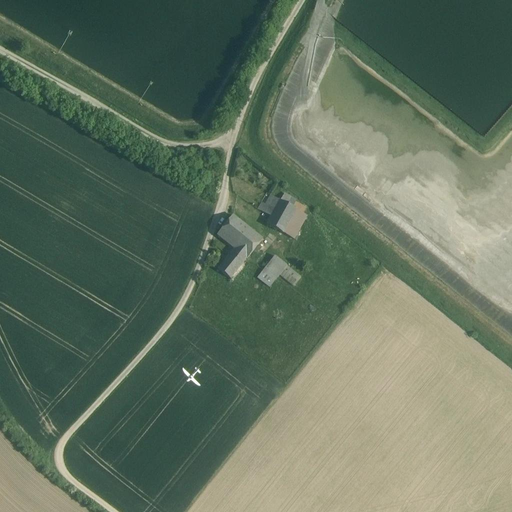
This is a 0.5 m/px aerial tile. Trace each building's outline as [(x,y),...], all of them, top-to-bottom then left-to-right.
[(296,201),(284,194),(280,202),(292,208),(296,201)] [(271,196),(262,212),(271,218),(280,202),(271,196)] [(292,208),(280,202),(271,218),(267,225),(294,240),(307,217),(292,208)] [(233,216),(217,236),(230,246),(233,249),(249,229),(233,216)] [(249,229),(233,249),(234,249),(228,256),(218,270),(230,279),(246,259),(247,259),(262,240),(249,229)] [(230,246),(225,253),(228,256),(234,249),(233,249),(230,246)] [(279,276),(287,267),(274,257),(265,269),(277,278),(277,279),(279,276)] [(287,267),(279,276),(293,287),(301,278),(287,267)] [(277,278),(265,269),(258,278),(270,288),(277,278)]
